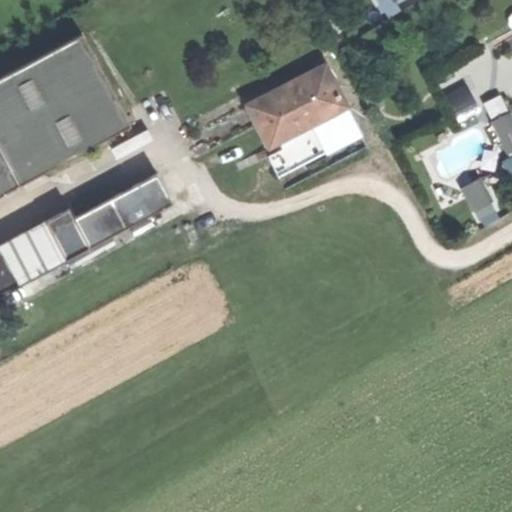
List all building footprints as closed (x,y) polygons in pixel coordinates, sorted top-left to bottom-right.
[(79,35),(0,78),(0,144),(22,184),(128,126),(79,35)] [(334,86),(325,68),(250,107),(270,145),(344,106),(334,86)] [(511,107),(505,92),(484,101),(507,154),(511,151),(511,107)] [(0,196),(22,184),(0,144),(0,196)] [(72,215),(91,251),(173,206),(154,171),(72,215)] [(486,200),(475,180),(457,189),(468,210),(486,200)] [(25,287),(91,251),(72,215),(50,227),(48,223),(0,248),(0,294),(23,282),(25,287)]
